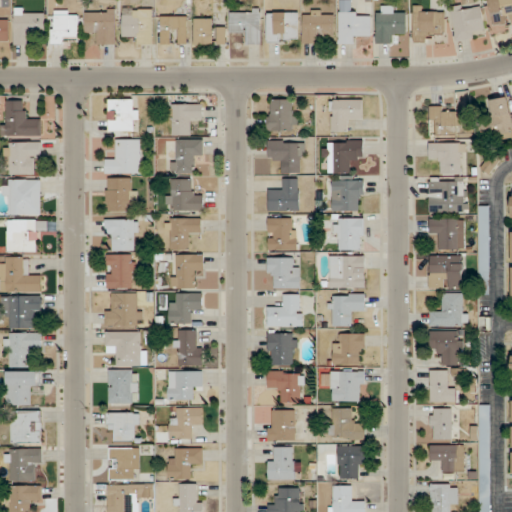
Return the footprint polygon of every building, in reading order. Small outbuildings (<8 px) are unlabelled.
[(350,0),(339,0),(339,45),(360,45),(360,35),(373,35),(373,13),(351,12),(350,0)] [(511,24),(511,0),(488,0),(494,28),(511,24)] [(456,41),(486,38),(482,4),(453,7),(456,41)] [(378,6),(378,44),(396,44),(396,35),(406,35),(406,15),(396,15),(396,6),(378,6)] [(424,6),(414,6),(414,43),(435,43),(435,34),(446,34),(445,13),(424,13),(424,6)] [(153,44),(153,8),(124,8),(124,35),(133,35),(133,44),(153,44)] [(46,36),(46,10),(15,10),(15,46),(27,46),(27,36),(46,36)] [(116,10),(86,10),(86,35),(96,35),(96,45),(116,45),(116,10)] [(231,34),(250,34),(250,44),(261,44),(261,10),(231,10),(231,34)] [(335,11),(304,10),(304,44),(325,44),(325,36),(335,36),(335,11)] [(52,44),(71,44),(71,37),(80,37),(80,12),(52,12),(52,44)] [(267,42),(299,42),(299,12),(267,12),(267,42)] [(0,15),(0,45),(9,46),(9,16),(0,15)] [(189,17),(162,17),(162,44),(170,44),(170,35),(179,35),(179,44),(189,44),(189,17)] [(195,44),(214,44),(214,19),(195,19),(195,44)] [(110,99),(110,132),(138,132),(138,99),(110,99)] [(511,137),(511,99),(492,99),(493,121),(481,121),(481,137),(511,137)] [(269,131),(297,131),(297,100),(269,100),(269,131)] [(364,121),(364,100),(332,100),(332,131),(353,131),(353,121),(364,121)] [(2,102),(2,136),(41,136),(41,119),(31,119),(31,111),(22,111),(22,102),(2,102)] [(193,136),(193,124),(203,124),(203,104),(170,104),(170,136),(193,136)] [(462,108),(431,108),(431,136),(461,136),(462,108)] [(106,174),(142,174),(142,140),(117,140),(117,162),(106,162),(106,174)] [(203,140),(173,140),(173,174),(194,174),(194,160),(203,160),(203,140)] [(305,173),(305,141),(269,141),(269,163),(280,163),(280,173),(305,173)] [(364,162),(364,141),(326,141),(326,162),(333,162),(333,174),(354,173),(354,162),(364,162)] [(34,165),(41,165),(41,143),(7,143),(7,174),(34,174),(34,165)] [(467,144),(430,144),(430,163),(440,163),(440,174),(467,174),(467,144)] [(483,170),(491,175),(501,160),(493,155),(483,170)] [(429,213),(467,213),(467,178),(429,178),(429,213)] [(136,211),(136,179),(107,179),(107,211),(136,211)] [(203,211),(203,190),(193,190),(193,179),(169,179),(169,211),(203,211)] [(299,211),(299,179),(280,179),(280,190),(270,190),(270,211),(299,211)] [(42,215),(42,180),(4,180),(4,199),(12,199),(12,215),(42,215)] [(365,181),(343,181),(343,191),(334,191),(334,211),(365,211),(365,181)] [(269,249),(296,249),(296,218),(269,218),(269,249)] [(168,219),(168,249),(191,249),(191,238),(201,238),(201,219),(168,219)] [(365,219),(336,219),(336,251),(365,251),(365,219)] [(431,219),(431,238),(440,238),(440,249),(465,249),(465,219),(431,219)] [(39,252),(39,220),(8,220),(8,252),(39,252)] [(107,220),(107,240),(115,240),(115,251),(138,251),(138,220),(107,220)] [(195,289),(195,277),(204,277),(204,254),(173,254),(173,289),(195,289)] [(274,279),(274,290),(299,290),(299,254),(269,254),(269,279),(274,279)] [(108,288),(137,288),(137,255),(108,255),(108,288)] [(366,256),(332,256),(332,289),(366,289),(366,256)] [(464,256),(430,256),(430,289),(464,289),(464,256)] [(2,292),(42,292),(42,276),(24,276),(24,258),(2,258),(2,292)] [(114,303),(107,303),(107,326),(142,326),(142,293),(114,293),(114,303)] [(203,315),(203,293),(177,293),(177,302),(170,302),(170,324),(192,324),(192,315),(203,315)] [(466,293),(442,293),(442,315),(431,315),(431,327),(466,327),(466,293)] [(365,315),(365,294),(333,294),(333,327),(354,327),(354,315),(365,315)] [(302,327),(302,295),(281,295),(281,306),(269,306),(269,327),(302,327)] [(42,297),(2,297),(2,318),(12,318),(12,329),(33,329),(33,318),(42,318),(42,297)] [(203,367),(203,331),(179,331),(179,366),(203,367)] [(431,354),(441,354),(441,365),(460,365),(460,331),(431,331),(431,354)] [(106,354),(117,355),(117,366),(144,366),(144,332),(106,332),(106,354)] [(33,368),(33,345),(42,345),(42,333),(6,333),(6,368),(33,368)] [(269,365),(297,365),(297,334),(269,334),(269,365)] [(335,343),(335,365),(365,365),(365,334),(343,334),(343,343),(335,343)] [(135,370),(110,370),(110,403),(138,403),(138,380),(135,380),(135,370)] [(450,370),(431,370),(431,402),(456,402),(456,381),(450,381),(450,370)] [(303,404),(304,372),(270,371),(269,391),(280,391),(280,404),(303,404)] [(41,372),(7,372),(6,406),(33,406),(33,383),(41,383),(41,372)] [(170,399),(193,399),(193,390),(203,390),(203,372),(170,372),(170,399)] [(332,402),(365,402),(365,372),(332,372),(332,402)] [(491,511),(491,406),(480,406),(480,511),(491,511)] [(195,439),(195,428),(205,428),(205,408),(181,408),(181,418),(170,418),(170,439),(195,439)] [(366,419),(355,419),(355,409),(331,409),(331,441),(366,441),(366,419)] [(432,441),(453,441),(453,409),(432,409),(432,441)] [(43,411),(12,412),(12,444),(43,444),(43,411)] [(296,441),(296,411),(269,411),(269,441),(296,441)] [(108,432),(118,432),(118,442),(140,442),(140,413),(108,413),(108,432)] [(340,479),(358,479),(358,468),(368,468),(368,445),(340,445),(340,479)] [(465,445),(431,445),(431,463),(442,463),(442,473),(465,473),(465,445)] [(296,447),(278,447),(278,457),(269,457),(269,480),(296,480),(296,447)] [(140,480),(140,448),(110,448),(110,480),(140,480)] [(41,449),(7,450),(7,481),(41,481),(41,449)] [(204,469),(204,449),(179,449),(179,459),(169,459),(169,481),(193,480),(193,469),(204,469)] [(458,484),(432,484),(432,511),(451,511),(451,505),(458,505),(458,484)] [(109,485),(108,511),(140,511),(141,495),(153,495),(153,485),(109,485)] [(202,511),(203,485),(176,485),(176,511),(202,511)] [(33,511),(33,504),(43,504),(43,486),(8,486),(8,511),(33,511)] [(331,486),(331,511),(365,511),(366,497),(356,497),(356,486),(331,486)] [(304,511),(305,488),(280,488),(280,498),(269,498),(269,511),(304,511)]
